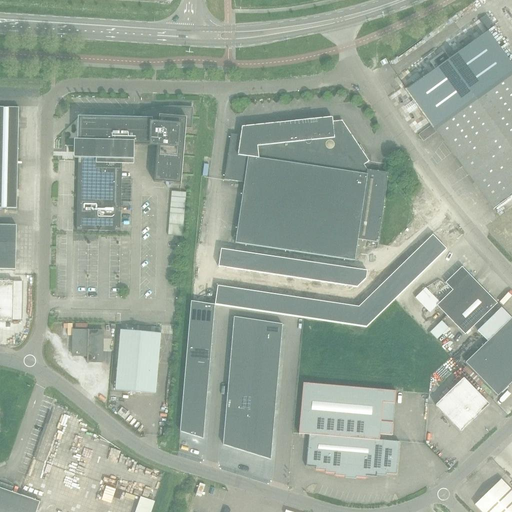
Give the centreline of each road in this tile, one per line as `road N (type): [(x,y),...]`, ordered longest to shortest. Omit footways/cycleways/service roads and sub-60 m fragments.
road 1 (residential): [(27,361),(43,304),(52,92),(226,88)]
road 2 (unclassified): [(339,511),(161,459),(27,361)]
road 3 (residential): [(511,272),(452,209),(357,72)]
road 4 (secondary): [(156,34),(0,24)]
road 5 (secondary): [(194,35),(340,20)]
road 6 (residential): [(226,88),(357,72)]
